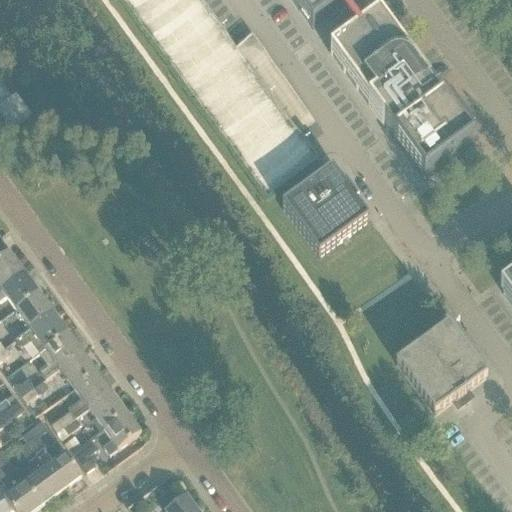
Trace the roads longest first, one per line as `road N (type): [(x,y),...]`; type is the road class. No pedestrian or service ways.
road 1 (unclassified): [(429,260),(238,0)]
road 2 (unclassified): [(185,442),(0,187)]
road 3 (unclassified): [(414,0),(511,132)]
road 4 (unclassified): [(429,260),(511,376)]
